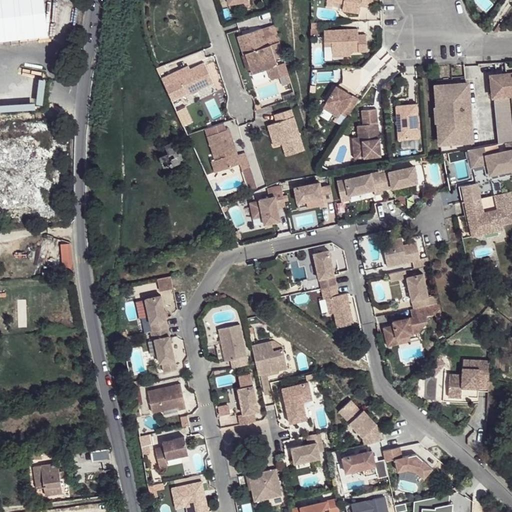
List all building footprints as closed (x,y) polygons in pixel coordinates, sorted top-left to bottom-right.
[(326,0),(326,3),(343,6),(342,13),(359,16),(360,8),(361,0),(326,0)] [(261,30),(238,38),(243,56),(245,55),(250,70),(251,75),(267,71),(277,67),(270,47),(267,48),(261,30)] [(357,31),(323,32),(323,44),(331,44),(331,54),(350,54),(365,53),(365,36),(357,37),(357,31)] [(176,74),(168,77),(178,98),(185,95),(186,97),(213,85),(204,65),(190,72),(185,74),(178,77),(176,74)] [(277,67),(267,71),(270,81),(280,77),(277,67)] [(506,77),(492,78),(494,100),(501,99),(504,132),(511,131),(511,78),(507,79),(507,77),(506,77)] [(341,114),(348,118),(356,105),(350,101),(353,97),(337,86),(327,102),(323,108),(338,118),(341,114)] [(467,87),(441,89),(442,97),(439,99),(436,99),(436,111),(435,112),(436,125),(438,125),(438,137),(442,136),(445,139),(445,146),(472,144),(467,87)] [(501,99),(494,100),(497,133),(504,132),(501,99)] [(416,107),(395,108),(397,142),(418,141),(416,107)] [(275,123),(269,125),(274,139),(279,138),(281,144),(284,157),(303,151),(290,111),(273,116),(275,123)] [(376,111),(361,112),(362,127),(357,127),(358,139),(352,139),(354,160),(380,158),(376,111)] [(269,125),(266,126),(273,147),(281,144),(279,138),(274,139),(269,125)] [(228,130),(206,137),(213,161),(216,160),(219,171),(238,166),(240,171),(248,169),(243,154),(236,156),(228,130)] [(511,131),(504,132),(497,133),(498,146),(511,143),(511,131)] [(156,151),(163,167),(181,159),(174,143),(156,151)] [(511,146),(472,153),(469,153),(471,160),(475,181),(511,174),(511,146)] [(469,153),(447,157),(449,165),(453,164),(452,163),(464,160),(464,161),(471,160),(469,153)] [(213,161),(209,162),(213,174),(219,171),(216,160),(213,161)] [(415,169),(379,176),(383,193),(418,185),(415,169)] [(379,174),(337,184),(342,204),(351,202),(350,198),(375,192),(376,197),(384,196),(383,193),(379,176),(379,174)] [(458,190),(461,205),(494,198),(491,183),(458,190)] [(320,184),(295,189),(298,205),(307,203),(323,200),(324,205),(334,203),(330,187),(321,189),(320,184)] [(274,199),(259,202),(262,216),(264,226),(280,223),(277,210),(286,209),(282,193),(273,195),(274,199)] [(494,198),(461,205),(467,229),(471,228),(477,227),(479,238),(503,233),(502,228),(511,225),(511,206),(510,195),(494,198)] [(323,200),(307,203),(309,210),(324,207),(324,205),(323,200)] [(254,218),(262,216),(259,202),(251,203),(254,218)] [(477,227),(471,228),(473,239),(479,238),(477,227)] [(413,263),(414,271),(429,268),(427,260),(421,261),(417,244),(404,247),(403,239),(396,241),(385,243),(382,244),(388,269),(413,263)] [(71,242),(60,243),(61,263),(72,263),(71,242)] [(314,256),(322,290),(337,287),(330,252),(314,256)] [(488,254),(483,255),(485,265),(492,263),(491,258),(489,259),(488,254)] [(405,273),(390,276),(391,283),(406,280),(406,279),(405,273)] [(423,276),(406,279),(406,280),(413,311),(437,306),(435,297),(428,299),(423,276)] [(158,294),(174,291),(171,278),(156,281),(158,294)] [(337,287),(322,290),(324,300),(327,300),(330,315),(335,314),(338,329),(354,326),(348,295),(339,297),(337,287)] [(162,297),(145,301),(153,333),(168,330),(162,297)] [(393,327),(383,330),(387,348),(397,346),(396,340),(417,335),(427,325),(426,318),(434,316),(438,313),(437,306),(413,311),(410,312),(411,319),(392,323),(393,327)] [(241,326),(219,331),(223,348),(226,362),(232,361),(234,369),(249,366),(241,326)] [(153,333),(151,333),(153,342),(155,341),(160,365),(162,365),(164,374),(178,371),(168,330),(153,333)] [(417,335),(396,340),(397,346),(419,342),(417,335)] [(256,365),(259,377),(288,370),(283,349),(271,343),(252,347),(256,365)] [(223,348),(217,349),(220,364),(226,362),(223,348)] [(495,357),(468,355),(466,370),(454,369),(452,391),(465,392),(466,382),(483,384),(484,377),(493,378),(495,357)] [(283,390),(290,425),(307,422),(303,403),(302,398),(311,396),(309,384),(283,390)] [(181,386),(148,393),(153,414),(178,409),(179,412),(186,410),(181,386)] [(259,413),(254,387),(238,391),(244,416),(238,417),(240,427),(256,424),(254,414),(259,413)] [(377,426),(364,412),(362,414),(351,401),(339,413),(363,439),(365,447),(380,443),(377,426)] [(234,406),(218,409),(220,418),(236,414),(234,406)] [(187,417),(180,418),(182,429),(190,427),(187,417)] [(321,435),(307,438),(309,446),(292,450),(295,465),(321,460),(318,444),(323,443),(321,435)] [(164,448),(155,450),(160,470),(169,468),(167,461),(189,456),(185,438),(163,443),(164,448)] [(112,457),(111,449),(88,453),(89,461),(112,457)] [(400,449),(383,453),(385,461),(387,472),(404,469),(409,465),(426,480),(434,471),(417,456),(402,459),(400,449)] [(387,472),(385,461),(375,463),(372,453),(343,459),(346,474),(363,470),(364,478),(377,475),(378,480),(388,478),(387,472)] [(61,486),(58,463),(34,466),(37,484),(37,488),(44,488),(45,494),(62,493),(61,486)] [(277,470),(249,476),(255,503),(282,497),(277,470)] [(209,511),(203,483),(172,490),(176,510),(186,508),(187,511),(209,511)] [(158,485),(143,489),(145,497),(146,501),(148,503),(154,502),(153,495),(160,493),(158,485)] [(449,495),(417,502),(416,511),(455,511),(456,511),(452,511),(449,511),(449,507),(451,505),(449,495)] [(387,511),(384,498),(351,505),(352,511),(387,511)] [(338,511),(336,501),(292,510),(292,511),(338,511)]
